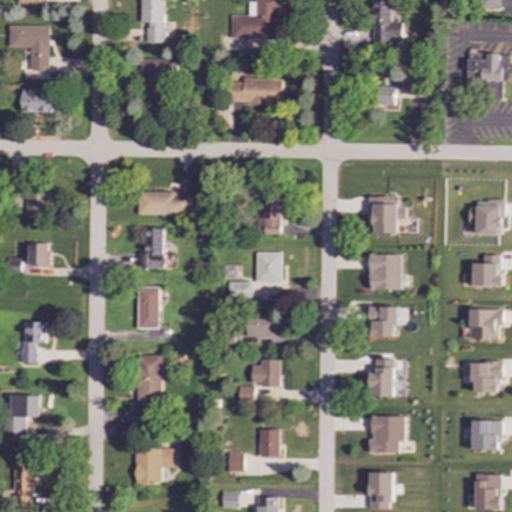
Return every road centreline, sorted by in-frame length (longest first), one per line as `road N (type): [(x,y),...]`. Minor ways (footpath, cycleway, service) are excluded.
road 1 (residential): [(98,0),(92,511)]
road 2 (residential): [(0,150),(511,155)]
road 3 (residential): [(329,0),(324,511)]
